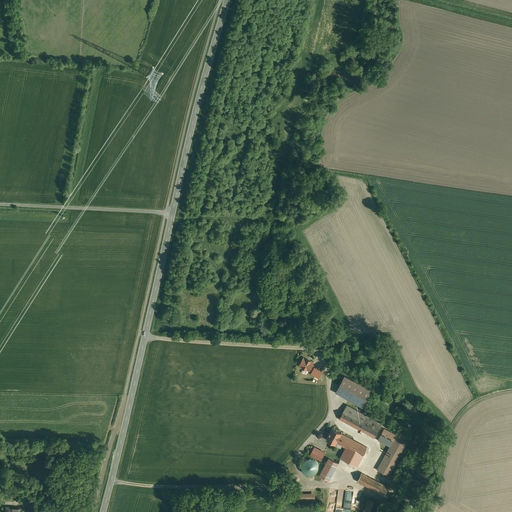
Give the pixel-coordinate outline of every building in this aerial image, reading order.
[(318,378),(321,371),(312,367),(308,374),(318,378)] [(340,375),(332,393),(359,406),(368,389),(340,375)] [(382,424),(347,405),(339,419),(374,438),(382,424)] [(353,440),(332,429),(330,433),(329,435),(327,439),(337,445),(337,443),(346,448),(348,449),(353,440)] [(396,435),(384,429),(378,440),(390,447),(396,435)] [(408,442),(396,435),(390,447),(377,470),(389,476),(408,442)] [(367,447),(353,440),(348,449),(346,448),(341,458),(357,466),(367,447)] [(325,453),(311,446),(308,452),(311,453),(310,454),(321,460),(325,453)] [(325,458),(317,477),(328,482),(334,467),(336,468),(338,464),(325,458)] [(303,460),(303,474),(315,474),(314,459),(303,460)] [(388,487),(361,473),(357,481),(384,495),(388,487)] [(349,511),(353,491),(339,490),(338,497),(343,497),(342,501),(336,500),(336,502),(329,501),(327,511),(335,511),(336,507),(342,508),(341,511),(349,511)] [(293,503),(313,502),(313,493),(293,493),(293,503)] [(374,511),(377,503),(368,500),(365,510),(370,511),(374,511)]
